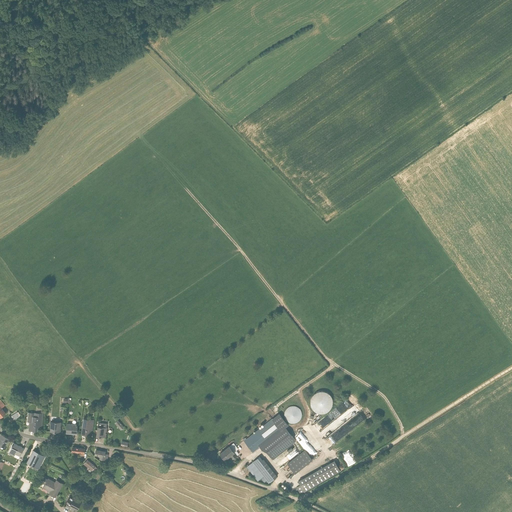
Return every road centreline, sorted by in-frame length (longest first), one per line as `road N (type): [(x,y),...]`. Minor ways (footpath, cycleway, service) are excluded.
road 1 (track): [(402,436),(383,396),(325,357),(185,188)]
road 2 (residential): [(297,499),(198,463),(50,441),(0,424)]
road 3 (track): [(511,368),(297,499)]
